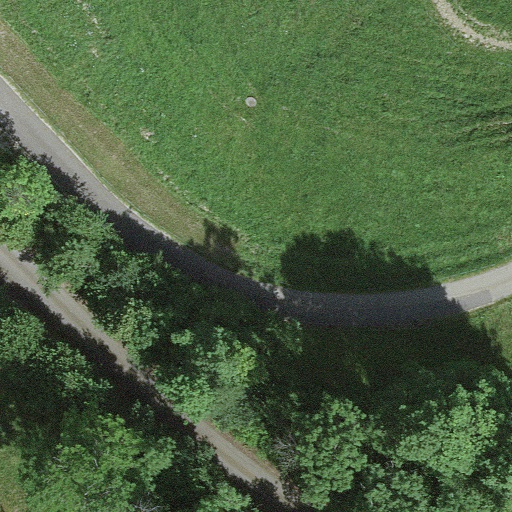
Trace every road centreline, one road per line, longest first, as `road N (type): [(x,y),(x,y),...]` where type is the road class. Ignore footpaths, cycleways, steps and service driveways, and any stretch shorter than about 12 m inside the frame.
road 1 (track): [(0,96),(121,221),(185,267),(245,294),(313,307),(389,308),(511,277)]
road 2 (track): [(314,511),(164,398),(0,244)]
